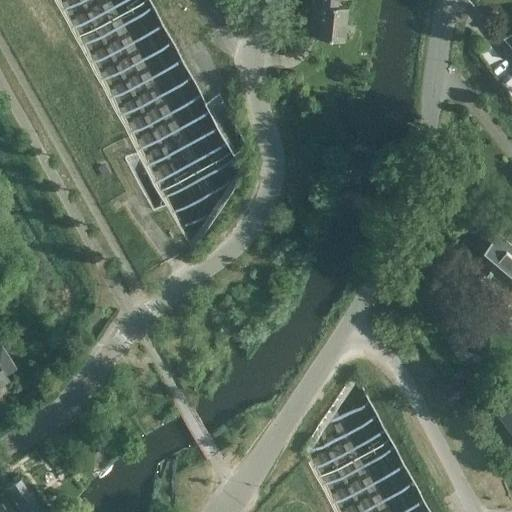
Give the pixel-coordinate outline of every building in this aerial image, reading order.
[(345,40),(350,6),(339,5),(339,0),(324,0),(320,37),(345,40)] [(511,245),(500,235),(470,270),(502,297),(511,305),(511,245)] [(5,373),(15,367),(2,346),(0,347),(0,380),(7,376),(5,373)] [(511,430),(511,394),(494,408),(511,430)] [(151,429),(152,431),(162,425),(151,407),(149,408),(159,424),(151,429),(143,434),(133,418),(131,419),(142,437),(151,431),(150,430),(151,429)] [(40,457),(48,469),(59,461),(51,450),(40,457)] [(157,485),(165,497),(167,496),(159,485),(162,466),(182,453),(190,456),(194,462),(196,461),(191,454),(188,453),(181,451),(170,458),(171,459),(170,460),(169,458),(160,464),(157,485)] [(47,511),(43,505),(23,475),(6,486),(8,489),(0,494),(12,511),(47,511)]
